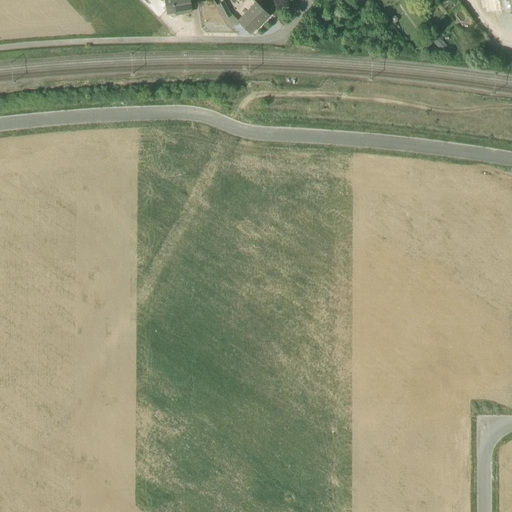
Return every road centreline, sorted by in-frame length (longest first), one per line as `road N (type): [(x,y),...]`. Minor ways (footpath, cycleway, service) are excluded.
road 1 (unclassified): [(511,157),(258,135),(173,113),(0,125)]
road 2 (unclassified): [(0,48),(262,41),(283,35),(305,0)]
road 3 (track): [(233,127),(248,98),(318,93),(458,114),(511,106)]
